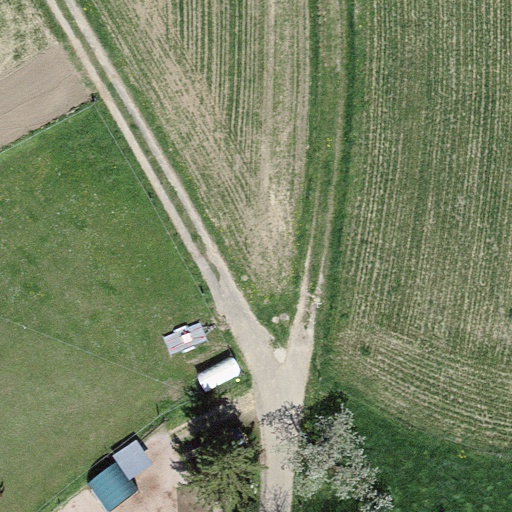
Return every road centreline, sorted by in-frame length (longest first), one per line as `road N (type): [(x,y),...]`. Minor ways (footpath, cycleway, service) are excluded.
road 1 (track): [(276,395),(59,0)]
road 2 (track): [(276,395),(331,144),(326,0)]
